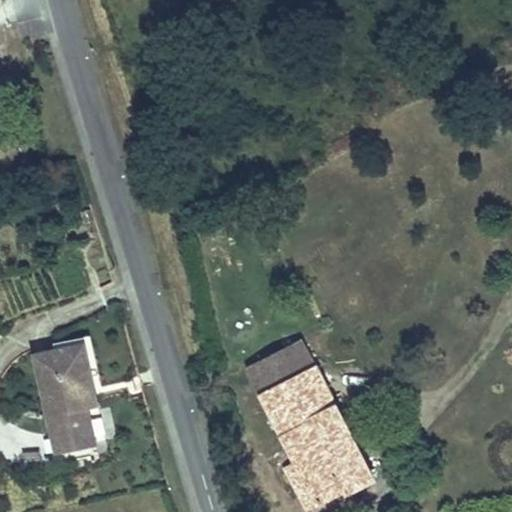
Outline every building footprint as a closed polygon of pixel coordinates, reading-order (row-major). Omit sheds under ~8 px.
[(404,276),(389,256),(370,270),(385,290),(404,276)] [(248,372),(299,462),(322,505),(374,476),(301,344),(248,372)] [(92,345),(43,356),(68,454),(106,445),(97,408),(90,378),(100,376),(92,345)] [(100,376),(90,378),(97,408),(107,405),(100,376)] [(308,511),(322,505),(299,462),(284,469),(307,511),(308,511)]
